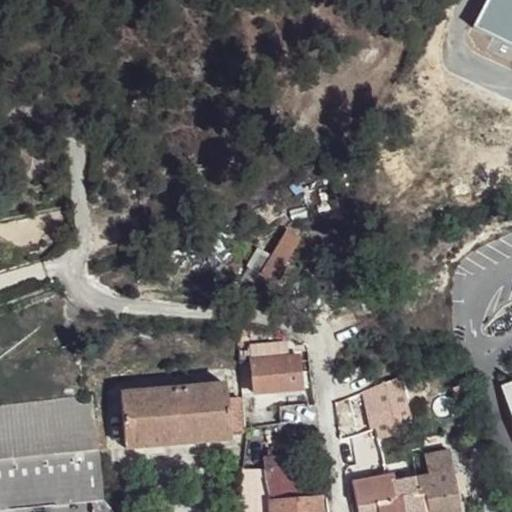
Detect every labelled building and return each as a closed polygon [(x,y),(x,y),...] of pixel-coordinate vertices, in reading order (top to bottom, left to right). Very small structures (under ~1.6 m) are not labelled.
[(407,90),(394,83),(375,115),(387,123),(407,90)] [(497,138),(508,144),(511,135),(511,120),(470,99),(473,94),(452,83),(445,94),(432,85),(419,110),(452,128),(446,140),(485,161),(497,138)] [(251,361),(254,393),(302,390),(299,356),(251,361)] [(382,402),(408,399),(404,375),(361,393),(364,396),(368,399),(374,402),(377,402),(382,402)] [(511,380),(502,384),(511,414),(511,380)] [(120,393),(125,448),(231,440),(230,435),(242,435),(238,397),(227,399),(226,384),(120,393)] [(0,405),(0,459),(98,450),(93,396),(0,405)] [(375,426),(380,444),(399,437),(394,419),(375,426)] [(343,438),(349,464),(382,453),(380,444),(375,426),(343,438)] [(0,511),(104,502),(98,450),(0,459),(0,511)] [(414,479),(417,495),(421,495),(423,511),(459,511),(449,451),(423,456),(426,476),(416,479),(414,479)] [(306,453),(262,457),(264,470),(306,465),(306,460),(306,453)] [(323,458),(306,460),(306,465),(309,499),(319,498),(327,497),(323,458)] [(306,465),(264,470),(269,501),(309,499),(306,465)] [(270,511),(269,501),(264,470),(243,469),(237,511),(270,511)] [(414,471),(393,475),(394,483),(414,479),(416,479),(414,471)] [(393,475),(351,483),(357,506),(357,511),(423,511),(421,495),(417,495),(414,479),(394,483),(393,475)] [(269,501),(270,511),(320,511),(319,498),(309,499),(269,501)]
